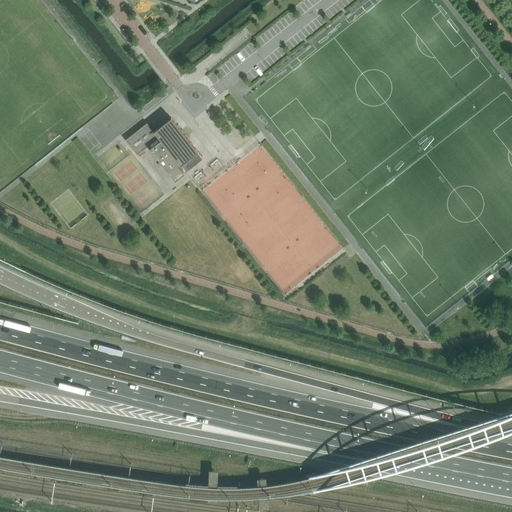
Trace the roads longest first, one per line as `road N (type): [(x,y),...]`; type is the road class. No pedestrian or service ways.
road 1 (motorway): [(496,446),(374,399),(101,323),(0,279)]
road 2 (motorway): [(496,446),(0,328)]
road 3 (motorway): [(0,361),(379,452)]
road 4 (motorway): [(0,397),(201,433),(379,452)]
road 5 (residential): [(110,0),(195,106)]
road 6 (motorway): [(379,452),(511,478)]
